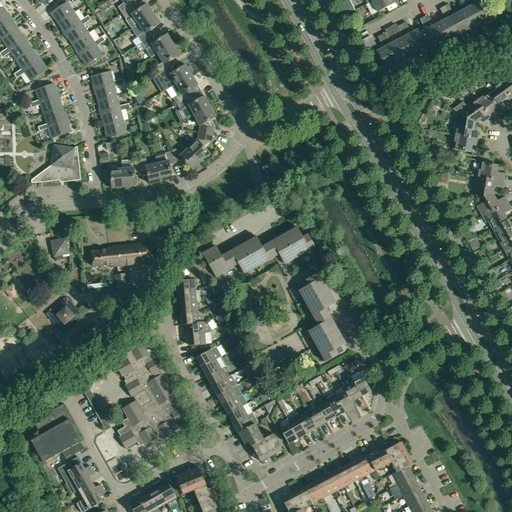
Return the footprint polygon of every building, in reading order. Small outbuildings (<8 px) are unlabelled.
[(131,0),(121,0),(124,3),(117,8),(122,14),(132,7),(129,2),(131,0)] [(393,0),(376,0),(372,2),(378,12),(395,3),(393,0)] [(480,1),(470,7),(479,24),(482,23),(484,26),(497,20),(491,7),(485,10),(480,1)] [(53,17),(57,24),(74,13),(67,2),(50,14),(52,13),(54,16),(53,17)] [(448,4),(444,7),(447,14),(449,18),(459,35),(469,30),(460,12),(454,15),(452,12),(448,4)] [(133,16),(138,25),(154,14),(147,5),(136,12),(132,7),(122,14),(126,21),(133,16)] [(479,24),(470,7),(460,12),(469,30),(479,24)] [(0,25),(11,18),(9,19),(7,16),(8,15),(3,8),(0,10),(0,25)] [(80,21),(74,13),(57,24),(62,31),(63,31),(65,34),(64,35),(81,23),(80,21)] [(160,24),(154,14),(138,25),(144,33),(137,37),(142,43),(152,37),(149,31),(160,24)] [(0,38),(1,40),(18,29),(13,22),(12,22),(10,19),(12,18),(11,18),(0,25),(0,38)] [(459,35),(449,18),(439,23),(448,41),(459,35)] [(81,23),(64,35),(66,34),(68,37),(67,38),(72,45),(89,34),(83,26),(87,23),(84,19),(80,21),(81,23)] [(439,23),(429,28),(438,46),(448,41),(439,23)] [(419,33),(426,48),(428,51),(438,46),(429,28),(419,33)] [(9,51),(26,39),(26,38),(24,40),(22,37),(23,36),(18,29),(1,40),(7,49),(3,51),(6,55),(10,53),(9,51)] [(418,30),(408,35),(417,53),(426,48),(419,33),(418,30)] [(89,34),(72,45),(76,52),(77,52),(80,55),(78,56),(96,45),(94,42),(89,34)] [(157,55),(173,45),(167,35),(156,42),(152,37),(142,43),(146,50),(152,46),(157,55)] [(417,53),(408,35),(397,41),(407,58),(417,53)] [(16,61),(32,50),(27,42),(26,43),(24,40),(26,39),(9,51),(10,53),(16,61)] [(98,40),(94,42),(96,45),(78,56),(80,55),(82,58),(81,59),(86,67),(103,55),(97,47),(101,44),(98,40)] [(397,41),(387,46),(396,64),(407,58),(397,41)] [(160,74),(171,67),(168,62),(179,55),(173,45),(157,55),(163,63),(156,67),(160,74)] [(396,64),(387,46),(377,51),(386,69),(396,64)] [(23,72),(40,59),(38,60),(36,57),(37,57),(32,50),(16,61),(22,69),(18,72),(21,76),(25,73),(23,72)] [(25,73),(30,81),(31,82),(47,71),(42,63),(41,64),(39,61),(41,60),(40,59),(23,72),(25,73)] [(489,62),(489,64),(492,72),(499,69),(496,61),(496,60),(489,62)] [(176,85),(192,75),(191,74),(193,73),(189,67),(187,68),(186,65),(174,72),(171,67),(160,74),(164,80),(171,77),(176,85)] [(94,90),(114,85),(113,82),(110,72),(91,77),(93,86),(94,86),(95,89),(94,90)] [(509,74),(499,81),(511,99),(511,74),(510,76),(509,74)] [(179,104),(189,98),(186,93),(198,86),(192,75),(176,85),(172,87),(177,96),(175,97),(179,104)] [(95,94),(98,102),(117,97),(114,87),(119,86),(118,81),(113,82),(114,85),(94,90),(96,90),(96,93),(95,94)] [(511,102),(511,99),(499,81),(493,85),(495,87),(488,92),(499,107),(505,103),(507,106),(511,102)] [(36,107),(40,105),(39,103),(59,96),(57,97),(56,93),(57,93),(54,84),(35,91),(39,101),(34,102),(36,107)] [(481,94),(476,98),(490,118),(496,114),(494,111),(499,107),(488,92),(482,96),(481,94)] [(44,115),(62,108),(60,100),(58,100),(57,97),(59,96),(39,103),(40,105),(44,115)] [(119,107),(117,97),(98,102),(100,110),(101,110),(102,113),(100,114),(120,109),(119,107)] [(194,116),(210,107),(205,97),(193,103),(189,98),(179,104),(182,110),(189,107),(194,116)] [(484,123),(490,118),(476,98),(465,106),(471,115),(467,118),(476,124),(482,120),(484,123)] [(102,118),(104,127),(123,122),(121,111),(125,110),(124,105),(119,107),(120,109),(100,114),(100,115),(102,114),(103,118),(102,118)] [(200,127),(199,134),(213,136),(214,129),(212,129),(208,122),(216,117),(210,107),(194,116),(200,127)] [(65,116),(62,108),(44,115),(47,124),(42,126),(44,131),(49,129),(48,127),(67,120),(65,120),(64,117),(65,116)] [(455,122),(452,135),(477,139),(478,132),(474,131),(476,124),(467,118),(466,119),(466,124),(455,122)] [(48,127),(49,129),(52,139),(71,132),(68,124),(67,124),(66,121),(67,120),(48,127)] [(127,134),(123,122),(104,127),(106,135),(107,134),(108,138),(106,138),(106,139),(127,134)] [(198,140),(188,148),(201,162),(210,154),(204,148),(210,142),(212,142),(213,136),(199,134),(198,140)] [(477,139),(452,135),(451,142),(454,142),(453,150),(471,153),(472,146),(476,146),(477,139)] [(119,147),(118,141),(106,144),(107,151),(119,147)] [(74,149),(54,146),(51,166),(31,180),(32,184),(72,179),(72,182),(81,181),(77,147),(76,147),(74,149)] [(192,170),(201,162),(188,148),(181,155),(176,150),(172,151),(176,163),(183,160),(192,170)] [(157,164),(161,182),(173,179),(169,166),(176,163),(172,151),(165,154),(166,161),(157,164)] [(132,168),(122,169),(124,188),(135,186),(134,173),(140,172),(139,159),(131,160),(132,168)] [(150,185),(161,182),(157,164),(147,166),(145,159),(139,159),(140,172),(147,172),(150,185)] [(476,169),(475,176),(504,181),(505,174),(497,172),(498,165),(480,162),(479,170),(476,169)] [(112,189),(124,188),(122,169),(103,171),(104,180),(111,179),(112,189)] [(484,191),(483,196),(493,194),(495,187),(503,188),(504,181),(475,176),(473,189),(484,191)] [(494,195),(493,194),(483,196),(486,201),(476,206),(482,218),(508,203),(504,196),(497,201),(494,195)] [(508,203),(482,218),(486,223),(488,222),(491,229),(508,220),(504,214),(511,209),(508,203)] [(509,219),(508,220),(491,229),(497,240),(511,231),(511,224),(511,225),(509,219)] [(281,257),(285,264),(315,248),(307,234),(302,237),(296,227),(272,240),(262,246),(256,236),(221,256),(215,246),(203,253),(217,276),(233,267),(235,270),(240,266),(245,274),(274,257),(276,260),(281,257)] [(511,231),(497,240),(503,250),(511,244),(511,231)] [(66,238),(51,242),(54,257),(55,257),(56,261),(63,259),(63,255),(69,254),(66,238)] [(155,243),(157,261),(169,260),(167,242),(155,243)] [(472,251),(480,247),(478,242),(470,246),(472,251)] [(108,247),(109,249),(92,251),(93,267),(110,265),(111,267),(149,263),(147,243),(108,247)] [(511,244),(503,250),(509,260),(511,258),(511,244)] [(319,273),(306,280),(309,286),(298,291),(318,326),(308,332),(325,362),(338,354),(335,348),(345,343),(326,308),(336,302),(319,273)] [(130,308),(126,274),(114,275),(118,309),(130,308)] [(179,292),(196,291),(195,279),(178,281),(179,292)] [(20,292),(13,284),(5,290),(12,299),(20,292)] [(196,302),(196,291),(179,292),(180,303),(196,302)] [(66,298),(47,315),(64,334),(83,317),(66,298)] [(196,302),(180,303),(181,314),(197,312),(196,302)] [(198,322),(197,312),(181,314),(182,324),(204,323),(204,322),(198,322)] [(187,325),(188,335),(205,333),(208,333),(212,331),(207,324),(204,324),(204,323),(182,324),(182,325),(187,325)] [(205,333),(188,335),(189,346),(206,345),(205,333)] [(233,333),(229,335),(223,339),(225,344),(236,338),(233,333)] [(115,365),(122,377),(128,374),(130,378),(124,381),(126,384),(125,385),(131,397),(144,390),(151,401),(140,407),(136,400),(135,400),(135,401),(122,408),(127,418),(122,422),(125,427),(117,431),(120,436),(119,437),(126,449),(137,443),(139,447),(145,444),(146,445),(157,439),(154,433),(158,431),(163,440),(175,433),(175,431),(180,428),(177,424),(189,417),(182,405),(181,406),(169,386),(173,384),(174,383),(175,382),(174,380),(173,379),(172,379),(170,379),(168,380),(163,370),(164,369),(157,357),(156,358),(146,342),(143,344),(142,342),(130,349),(131,351),(114,360),(117,364),(115,365)] [(248,354),(245,348),(243,344),(235,349),(240,359),(244,356),(248,354)] [(196,358),(202,368),(221,357),(216,347),(196,358)] [(227,366),(221,357),(202,368),(207,377),(221,369),(227,366)] [(347,371),(354,367),(351,363),(345,367),(347,371)] [(312,366),(292,377),(294,380),(305,374),(308,380),(316,375),(312,366)] [(222,372),(221,369),(207,377),(211,384),(213,386),(226,379),(225,377),(228,376),(228,374),(226,371),(224,371),(222,372)] [(213,386),(218,396),(237,385),(232,376),(226,379),(213,386)] [(362,377),(353,382),(361,397),(371,391),(367,384),(362,377)] [(352,402),(361,397),(353,382),(349,384),(344,388),(354,407),(355,406),(352,402)] [(242,394),(237,385),(218,396),(223,405),(242,394)] [(346,393),(337,398),(345,412),(354,407),(344,388),(343,388),(346,393)] [(112,428),(90,389),(84,393),(106,431),(112,428)] [(248,404),(242,394),(223,405),(228,415),(248,404)] [(345,412),(337,398),(328,403),(336,417),(345,412)] [(328,403),(318,408),(326,423),(336,417),(328,403)] [(76,424),(64,404),(33,421),(41,435),(31,441),(43,463),(62,452),(66,459),(84,449),(80,442),(81,441),(72,426),(76,424)] [(228,415),(234,424),(248,416),(253,413),(248,404),(228,415)] [(326,423),(318,408),(309,414),(317,428),(326,423)] [(309,414),(299,419),(308,433),(317,428),(309,414)] [(253,425),(248,416),(234,424),(239,433),(253,425)] [(296,416),(289,420),(288,421),(298,439),(308,433),(299,419),(298,420),(296,416)] [(283,429),(282,429),(280,430),(289,444),(298,439),(288,421),(289,420),(288,419),(281,422),(280,424),(283,429)] [(250,441),(252,446),(261,462),(272,456),(283,450),(273,434),(265,438),(263,434),(261,435),(255,424),(253,425),(239,433),(245,444),(250,441)] [(401,442),(381,453),(378,448),(367,454),(376,471),(387,465),(388,466),(392,464),(396,472),(396,473),(408,466),(408,467),(413,464),(401,442)] [(367,454),(357,460),(365,476),(376,471),(367,454)] [(85,469),(78,457),(58,468),(67,484),(92,470),(90,466),(85,469)] [(365,476),(357,460),(346,465),(355,482),(365,476)] [(346,465),(335,471),(344,487),(355,482),(346,465)] [(391,475),(397,486),(414,477),(408,467),(408,466),(396,473),(396,472),(391,475)] [(195,494),(200,506),(217,499),(213,487),(208,489),(206,485),(199,468),(176,477),(183,494),(192,491),(194,495),(195,494)] [(70,495),(76,492),(92,482),(89,477),(94,474),(92,470),(67,484),(65,485),(70,495)] [(333,493),(344,487),(335,471),(325,477),(333,493)] [(325,477),(314,482),(323,499),(333,493),(325,477)] [(397,486),(403,496),(419,488),(414,477),(397,486)] [(155,483),(166,503),(170,510),(177,506),(178,502),(176,498),(168,483),(162,487),(159,481),(155,483)] [(95,488),(92,482),(76,492),(80,497),(81,498),(83,500),(103,489),(101,485),(95,488)] [(314,482),(304,488),(312,504),(323,499),(314,482)] [(166,503),(155,483),(151,486),(155,491),(149,494),(157,509),(166,503)] [(369,499),(375,496),(368,483),(362,486),(369,499)] [(282,499),(288,511),(305,511),(304,509),(312,504),(304,488),(282,499)] [(425,498),(419,488),(403,496),(408,507),(425,498)] [(105,493),(103,489),(83,500),(77,504),(81,511),(85,511),(103,502),(100,496),(105,493)] [(136,494),(146,511),(151,511),(157,509),(149,494),(144,497),(141,492),(136,494)] [(146,511),(136,494),(132,496),(136,502),(130,505),(133,511),(146,511)] [(406,511),(424,511),(430,509),(425,498),(408,507),(405,509),(406,511)] [(222,511),(217,499),(200,506),(202,511),(222,511)]
